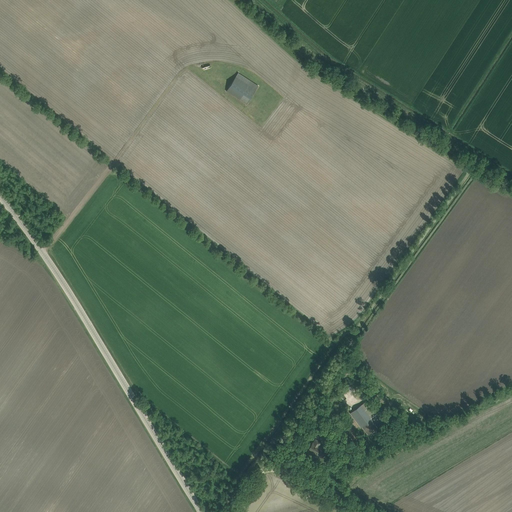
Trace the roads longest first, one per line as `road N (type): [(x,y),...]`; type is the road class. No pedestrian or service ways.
road 1 (tertiary): [(200,511),(0,195)]
road 2 (track): [(41,249),(178,73),(194,69)]
road 3 (track): [(228,511),(268,467),(366,511)]
